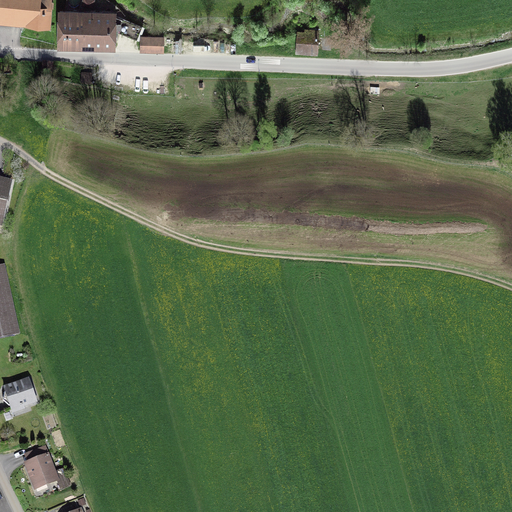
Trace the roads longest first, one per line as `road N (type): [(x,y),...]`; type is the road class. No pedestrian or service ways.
road 1 (tertiary): [(511,56),(400,71),(0,54)]
road 2 (track): [(511,290),(452,269),(231,250),(144,225),(40,169)]
